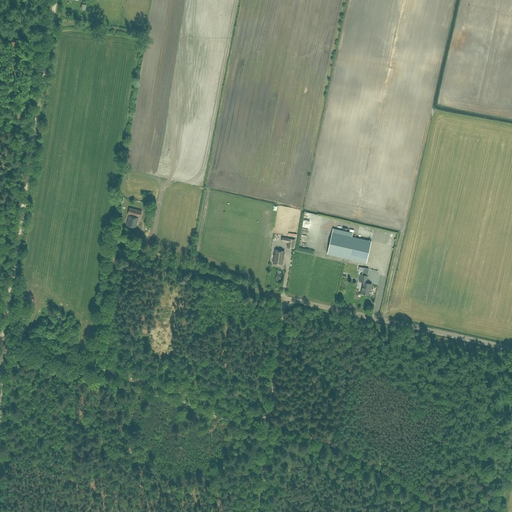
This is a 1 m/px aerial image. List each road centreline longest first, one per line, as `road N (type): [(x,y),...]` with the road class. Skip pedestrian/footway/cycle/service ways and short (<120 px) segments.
road 1 (track): [(440,511),(413,487),(323,440),(1,338)]
road 2 (track): [(1,338),(52,0)]
road 3 (track): [(95,367),(115,239),(286,300)]
road 4 (unclassified): [(511,348),(286,300)]
road 5 (unclassified): [(259,511),(286,300)]
